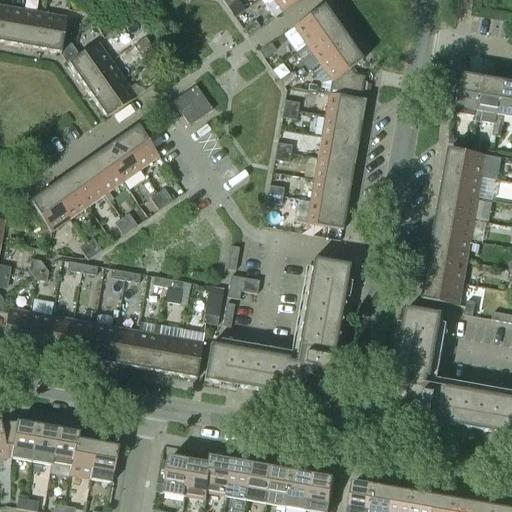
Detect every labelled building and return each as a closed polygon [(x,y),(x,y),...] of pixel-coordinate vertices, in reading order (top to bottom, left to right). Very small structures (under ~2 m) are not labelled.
[(239,1),(238,0),(225,0),(222,2),(227,10),(239,1)] [(302,0),(272,0),(282,14),(302,0)] [(0,46),(16,49),(22,12),(0,8),(0,9),(0,46)] [(336,27),(323,8),(292,29),(306,48),(336,27)] [(37,53),(44,16),(22,12),(16,49),(37,53)] [(62,45),(66,20),(44,16),(37,53),(59,56),(62,60),(74,51),(71,46),(62,45)] [(260,30),(254,23),(242,31),(247,39),(260,30)] [(318,66),(349,45),(336,27),(306,48),(318,66)] [(150,47),(145,40),(133,48),(138,55),(150,47)] [(79,85),(110,64),(97,45),(79,58),(74,51),(62,60),(79,85)] [(263,61),(275,52),(270,45),(258,54),(263,61)] [(360,102),(364,79),(354,77),(350,71),(361,63),(349,45),(318,66),(330,83),(328,95),(323,94),(323,96),(360,102)] [(122,81),(110,64),(79,85),(92,103),(122,81)] [(158,84),(170,76),(165,68),(153,77),(158,84)] [(295,81),(290,74),(278,83),(283,90),(295,81)] [(478,113),(484,80),(462,76),(455,115),(473,118),(473,123),(480,125),(482,114),(478,113)] [(499,117),(505,84),(484,80),(478,113),(482,114),(496,116),(494,127),(502,128),(504,118),(499,117)] [(135,100),(122,81),(92,103),(105,121),(135,100)] [(511,119),(511,84),(505,84),(499,117),(504,118),(511,119)] [(212,112),(195,88),(172,104),(189,128),(212,112)] [(361,125),(364,103),(360,102),(323,96),(323,97),(328,98),(324,119),(361,125)] [(297,114),(298,106),(284,103),(282,111),(297,114)] [(296,123),(297,114),(282,111),(281,120),(296,123)] [(357,146),(361,125),(324,119),(320,140),(357,146)] [(500,139),(502,128),(494,127),(492,138),(500,139)] [(158,159),(142,137),(137,129),(118,142),(139,172),(158,159)] [(353,168),(357,146),(320,140),(317,161),(353,168)] [(139,172),(118,142),(101,154),(122,185),(139,172)] [(290,156),(291,148),(276,146),(275,154),(290,156)] [(481,180),(485,157),(449,151),(445,173),(481,180)] [(122,185),(101,154),(83,166),(105,197),(122,185)] [(288,165),(290,156),(275,154),(273,162),(288,165)] [(349,189),(353,168),(317,161),(313,182),(349,189)] [(105,197),(83,166),(65,179),(86,209),(105,197)] [(478,201),(481,180),(445,173),(441,194),(478,201)] [(86,209),(65,179),(47,192),(68,222),(86,209)] [(346,210),(349,189),(313,182),(309,204),(346,210)] [(282,199),(283,191),(269,188),(267,196),(282,199)] [(172,203),(163,191),(156,196),(165,208),(172,203)] [(68,222),(47,192),(29,204),(50,235),(68,222)] [(474,222),(478,201),(441,194),(437,216),(474,222)] [(165,208),(156,196),(149,201),(158,213),(165,208)] [(281,208),(282,199),(267,196),(266,205),(281,208)] [(342,233),(346,210),(309,204),(305,226),(342,233)] [(13,226),(25,217),(20,211),(8,219),(13,226)] [(136,228),(128,216),(121,221),(129,233),(136,228)] [(470,243),(474,222),(437,216),(434,237),(470,243)] [(129,233),(121,221),(114,226),(122,238),(129,233)] [(466,265),(470,243),(434,237),(430,259),(466,265)] [(101,253),(95,245),(92,241),(85,246),(94,258),(101,253)] [(94,258),(85,246),(78,251),(87,263),(94,258)] [(227,272),(234,273),(238,250),(230,249),(227,272)] [(463,286),(466,265),(430,259),(426,279),(463,286)] [(332,362),(343,300),(349,268),(312,261),(294,364),(288,363),(288,361),(209,347),(203,383),(282,397),(283,394),(290,395),(327,369),(328,362),(332,362)] [(44,269),(40,264),(30,262),(28,272),(32,277),(44,269)] [(80,276),(81,267),(68,264),(66,273),(80,276)] [(95,278),(96,270),(81,267),(80,276),(95,278)] [(46,285),(48,275),(44,269),(32,277),(35,283),(46,285)] [(123,283),(125,274),(111,272),(109,281),(123,283)] [(138,286),(139,277),(125,274),(123,283),(138,286)] [(240,294),(256,297),(258,283),(230,279),(226,300),(238,302),(240,294)] [(459,308),(463,286),(426,279),(422,302),(459,308)] [(166,291),(167,282),(153,280),(152,288),(166,291)] [(181,293),(182,285),(167,282),(166,291),(181,293)] [(472,319),(475,304),(466,303),(464,317),(472,319)] [(221,329),(230,330),(234,307),(225,306),(221,329)] [(431,380),(441,325),(443,316),(406,310),(395,373),(398,374),(397,381),(423,419),(431,420),(430,423),(511,437),(511,400),(428,385),(429,379),(431,380)] [(23,352),(30,315),(7,311),(1,348),(23,352)] [(511,326),(511,317),(492,314),(491,322),(511,326)] [(44,355),(51,319),(30,315),(23,352),(44,355)] [(217,328),(218,319),(203,317),(202,326),(217,328)] [(66,359),(73,323),(51,319),(44,355),(66,359)] [(87,363),(93,326),(73,323),(66,359),(87,363)] [(109,367),(115,330),(93,326),(87,363),(109,367)] [(130,371),(137,334),(115,330),(109,367),(130,371)] [(151,374),(158,338),(137,334),(130,371),(151,374)] [(173,378),(179,342),(158,338),(151,374),(173,378)] [(195,382),(202,346),(179,342),(173,378),(195,382)] [(11,461),(17,424),(16,424),(15,425),(0,425),(0,462),(6,461),(10,461),(11,461)] [(31,464),(37,428),(17,424),(11,461),(31,464)] [(51,468),(57,432),(37,428),(31,464),(51,468)] [(69,479),(78,435),(57,432),(51,468),(69,471),(68,478),(69,479)] [(89,482),(95,446),(77,442),(78,435),(69,479),(89,482)] [(111,486),(117,449),(95,446),(89,482),(111,486)] [(184,499),(191,462),(170,459),(169,463),(161,462),(157,486),(165,487),(163,495),(184,499)] [(226,499),(232,463),(211,459),(210,466),(211,466),(206,495),(207,495),(226,499)] [(211,466),(210,466),(191,462),(184,499),(206,502),(207,495),(206,495),(211,466)] [(246,502),(252,466),(232,463),(226,499),(246,502)] [(266,506),(273,470),(252,466),(246,502),(266,506)] [(286,509),(293,473),(273,470),(266,506),(286,509)] [(301,511),(307,511),(313,477),(293,473),(286,509),(301,511)] [(328,511),(334,480),(313,477),(307,511),(328,511)] [(369,511),(374,487),(353,484),(348,511),(369,511)] [(390,511),(394,491),(374,487),(369,511),(390,511)] [(411,511),(414,494),(394,491),(390,511),(411,511)] [(432,511),(434,498),(414,494),(411,511),(432,511)] [(452,511),(455,502),(434,498),(432,511),(452,511)] [(20,511),(25,511),(27,502),(17,500),(15,511),(20,511)] [(36,511),(37,504),(27,502),(25,511),(36,511)] [(473,511),(475,505),(455,502),(452,511),(473,511)]
